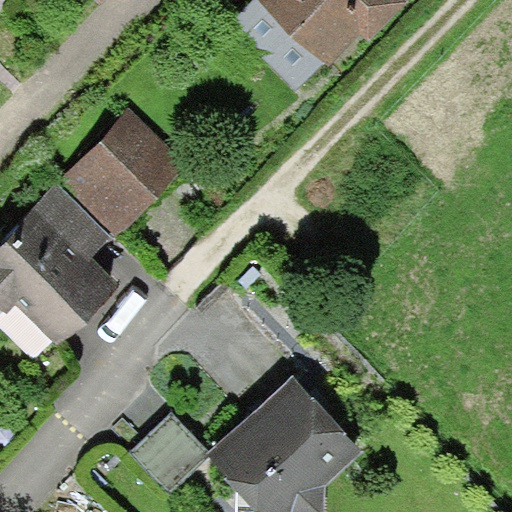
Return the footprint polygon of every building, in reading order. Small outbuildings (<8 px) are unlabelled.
[(250,0),(235,16),(300,79),(326,52),(272,0),(250,0)] [(272,0),(326,52),(364,12),(375,0),(272,0)] [(390,0),(375,0),(364,12),(371,20),(385,5),(390,0)] [(88,161),(130,202),(175,156),(134,114),(88,161)] [(109,224),(130,202),(88,161),(67,183),(109,224)] [(110,225),(109,224),(67,183),(61,178),(0,240),(0,307),(18,290),(59,330),(88,300),(113,273),(88,249),(110,225)] [(358,441),(295,373),(258,407),(217,444),(242,471),(240,501),(243,501),(316,503),(321,504),(322,474),(358,441)] [(174,403),(132,444),(172,488),(214,447),(174,403)]
